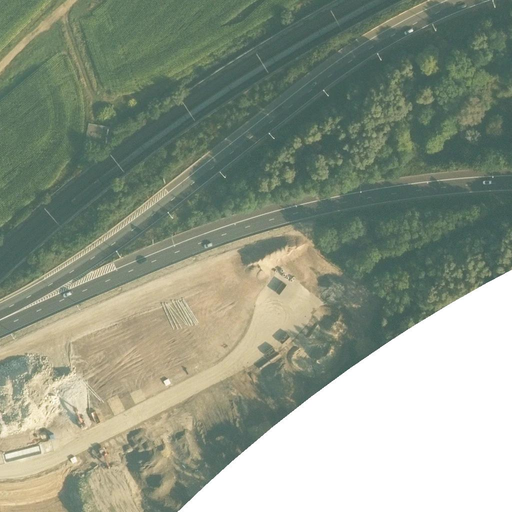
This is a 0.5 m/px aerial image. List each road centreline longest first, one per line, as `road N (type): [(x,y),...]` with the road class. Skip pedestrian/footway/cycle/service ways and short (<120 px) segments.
road 1 (motorway): [(464,0),(350,59),(6,315)]
road 2 (motorway): [(511,182),(365,196),(285,213),(6,315)]
